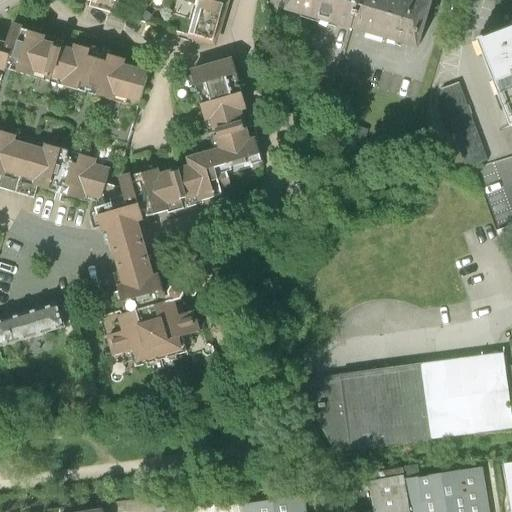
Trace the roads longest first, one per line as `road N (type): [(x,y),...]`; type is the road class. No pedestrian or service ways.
road 1 (residential): [(242,43),(281,176),(269,202),(79,255)]
road 2 (residential): [(49,0),(81,25),(171,54)]
